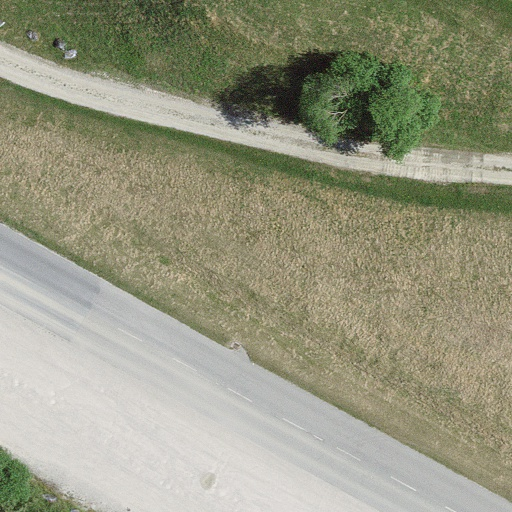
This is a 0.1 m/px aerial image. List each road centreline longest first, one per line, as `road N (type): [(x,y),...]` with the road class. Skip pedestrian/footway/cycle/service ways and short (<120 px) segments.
road 1 (track): [(511,168),(304,146),(144,113),(0,53)]
road 2 (unclassified): [(0,278),(427,511)]
